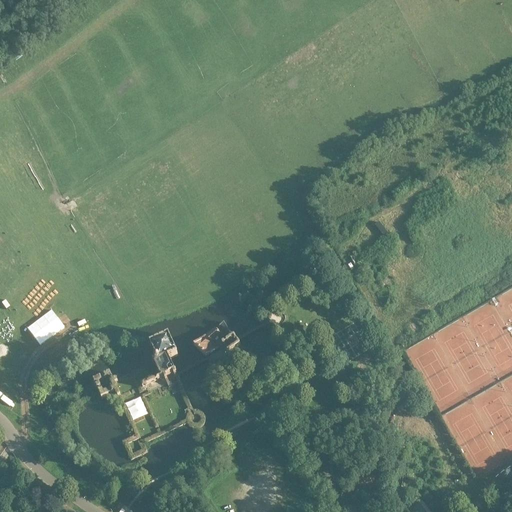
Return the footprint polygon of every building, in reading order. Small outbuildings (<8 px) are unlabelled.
[(389,237),(379,224),(374,227),(376,229),(373,231),(382,242),(389,237)] [(285,298),(280,291),(272,297),(276,304),(285,298)] [(220,324),(229,337),(221,343),(227,353),(239,345),(236,340),(233,335),(223,322),(220,324)] [(217,348),(212,343),(221,334),(215,328),(193,344),(206,356),(217,348)] [(183,425),(184,426),(187,424),(188,425),(191,428),(193,429),(196,429),(199,428),(202,426),(204,423),(205,420),(205,416),(204,414),(202,412),(201,412),(198,410),(196,410),(193,410),(184,390),(179,379),(179,377),(178,378),(177,376),(176,373),(169,359),(178,355),(169,336),(150,345),(156,357),(155,357),(154,360),(155,361),(114,381),(110,373),(93,381),(102,399),(115,393),(116,396),(117,396),(129,423),(130,426),(131,426),(136,435),(133,436),(133,437),(122,442),(123,444),(124,447),(124,446),(128,455),(128,456),(129,458),(130,459),(132,460),(133,460),(142,455),(144,455),(144,454),(145,454),(146,453),(147,450),(147,448),(146,447),(145,446),(145,445),(145,444),(146,443),(183,425)] [(385,364),(378,368),(381,374),(388,370),(385,364)] [(404,455),(394,461),(398,469),(397,477),(395,476),(392,492),(394,493),(392,500),(384,506),(388,511),(396,511),(403,506),(406,495),(408,496),(408,492),(410,492),(414,491),(415,486),(412,483),(410,483),(411,479),(409,479),(411,468),(404,455)] [(378,469),(362,478),(366,486),(382,478),(378,469)] [(0,478),(7,483),(11,477),(2,471),(0,474),(0,478)]
